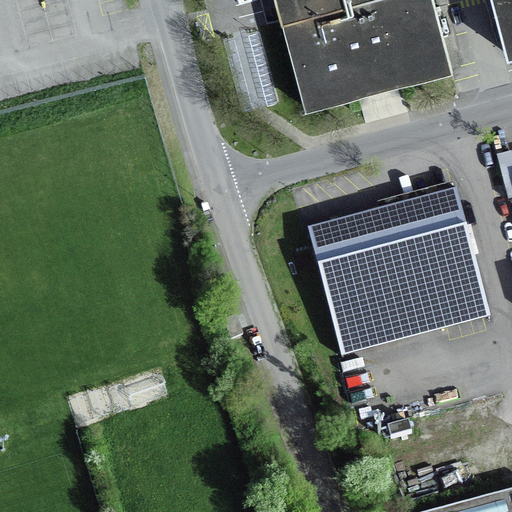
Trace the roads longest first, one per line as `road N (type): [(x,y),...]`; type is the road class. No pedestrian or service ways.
road 1 (residential): [(218,190),(330,511)]
road 2 (residential): [(218,190),(511,108)]
road 3 (residential): [(163,0),(218,190)]
